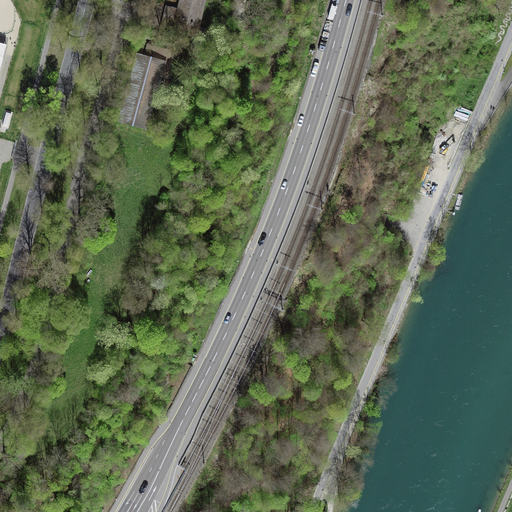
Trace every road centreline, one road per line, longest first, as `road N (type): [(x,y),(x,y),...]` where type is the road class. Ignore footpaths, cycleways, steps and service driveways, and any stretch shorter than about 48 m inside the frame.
road 1 (residential): [(511,31),(313,511)]
road 2 (primary): [(175,433),(285,194),(345,0)]
road 3 (tertiary): [(86,0),(0,333)]
